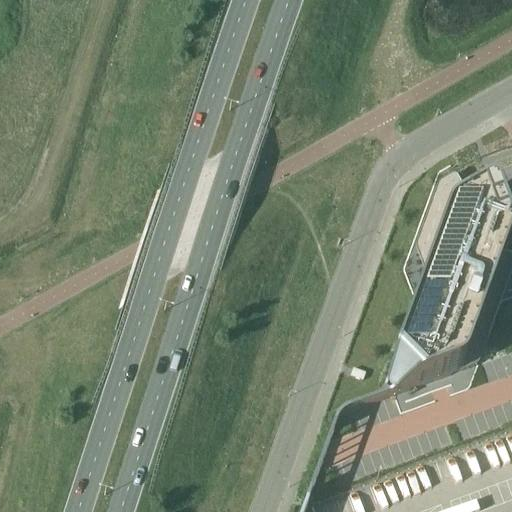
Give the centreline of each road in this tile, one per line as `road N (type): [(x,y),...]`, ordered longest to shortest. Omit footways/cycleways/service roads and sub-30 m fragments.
road 1 (secondary): [(246,0),(76,511)]
road 2 (secondary): [(120,511),(288,0)]
road 3 (unclassified): [(511,92),(402,156),(383,181),(266,511)]
